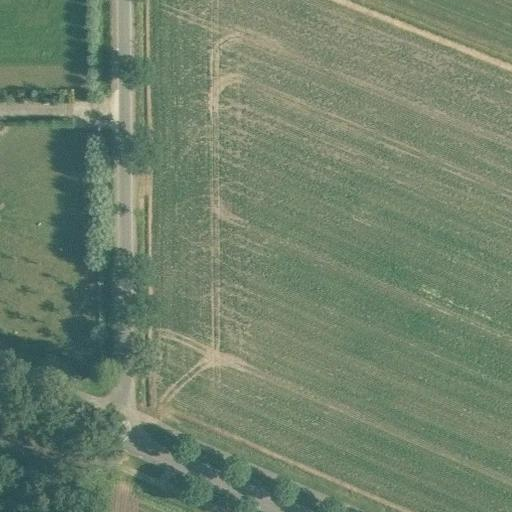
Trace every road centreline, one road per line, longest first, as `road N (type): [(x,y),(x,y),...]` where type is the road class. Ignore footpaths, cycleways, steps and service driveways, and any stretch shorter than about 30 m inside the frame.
road 1 (unclassified): [(122,0),(124,445)]
road 2 (tertiary): [(281,511),(124,445)]
road 3 (tertiary): [(124,445),(0,390)]
